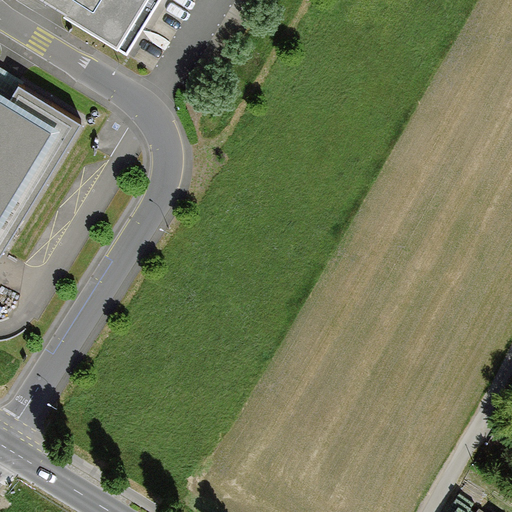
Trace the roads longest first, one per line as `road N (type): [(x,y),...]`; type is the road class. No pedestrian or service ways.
road 1 (unclassified): [(0,14),(142,104),(170,161),(154,208),(5,445)]
road 2 (track): [(434,511),(511,365)]
road 3 (secondary): [(5,445),(112,511)]
